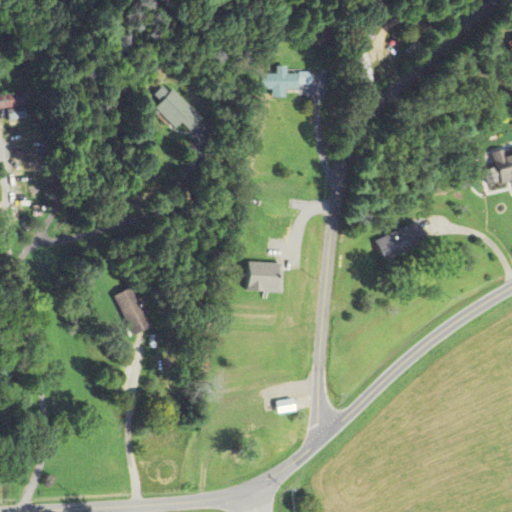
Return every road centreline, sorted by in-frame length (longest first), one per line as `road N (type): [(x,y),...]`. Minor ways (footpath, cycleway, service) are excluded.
road 1 (residential): [(511,288),(434,335),(249,490),(0,508)]
road 2 (residential): [(328,430),(318,414),(320,326),(347,157),(382,101),(488,0)]
